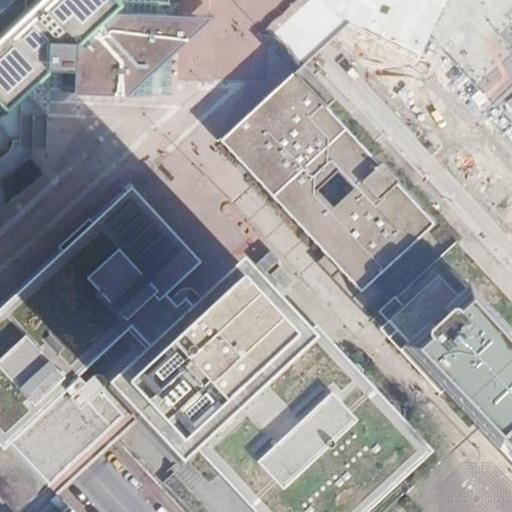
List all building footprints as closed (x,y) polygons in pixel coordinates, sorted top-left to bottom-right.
[(383,166),(380,166),(327,108),(294,73),(302,66),(291,54),(272,37),(267,31),(234,0),(0,0),(0,313),(11,326),(108,431),(182,511),(393,511),(407,500),(425,483),(443,466),(486,426),(511,402),(511,308),(454,246),(435,225),(434,224),(398,184),(398,181),(383,166)] [(234,0),(267,31),(272,37),(302,66),(311,57),(319,49),(327,42),(346,23),(350,17),(331,0),(234,0)] [(406,46),(394,40),(383,34),(365,25),(350,17),(346,23),(349,24),(378,38),(417,58),(420,53),(406,46)] [(335,101),(302,66),(294,73),(327,108),(335,101)] [(454,246),(463,239),(335,101),(327,108),(380,166),(383,166),(398,181),(398,184),(434,224),(435,225),(454,246)] [(0,336),(11,326),(0,313),(0,336)] [(417,511),(511,511),(511,454),(486,426),(443,466),(425,483),(407,500),(417,511)] [(0,511),(46,511),(52,507),(59,500),(48,487),(8,444),(0,451),(0,511)] [(70,511),(59,500),(52,507),(56,511),(70,511)]
